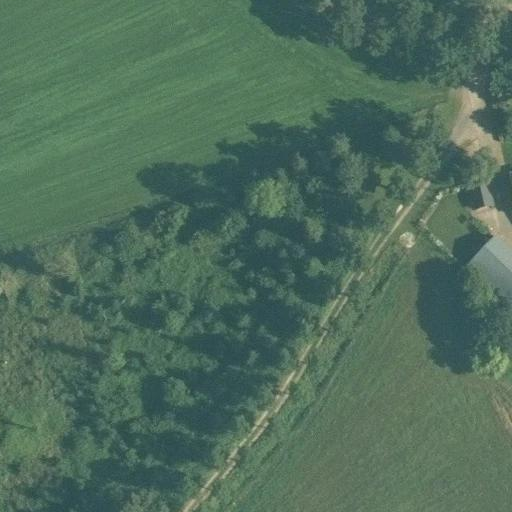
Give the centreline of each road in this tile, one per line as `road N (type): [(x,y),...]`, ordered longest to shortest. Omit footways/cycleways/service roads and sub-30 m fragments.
road 1 (track): [(450,49),(446,118),(412,187),(353,265),(278,400),(185,511)]
road 2 (unclassified): [(511,67),(450,49),(352,0)]
